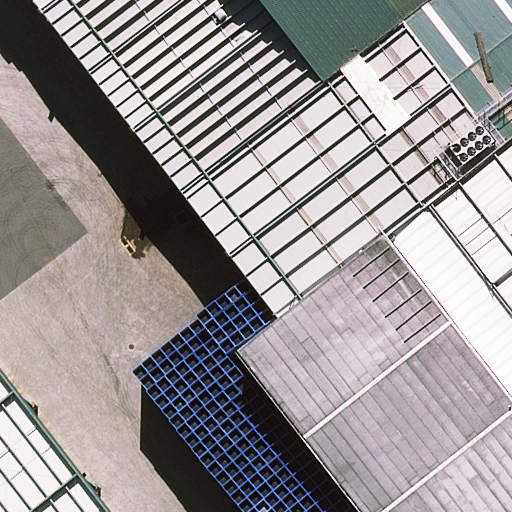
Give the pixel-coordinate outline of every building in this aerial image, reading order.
[(71,0),(204,170),(348,60),(301,0),(71,0)] [(511,105),(430,0),(426,0),(348,60),(204,170),(307,304),(395,237),(511,147),(511,105)] [(301,0),(348,60),(426,0),(301,0)] [(511,0),(430,0),(511,105),(511,0)] [(511,147),(395,237),(511,387),(511,147)] [(511,511),(511,387),(395,237),(307,304),(251,348),(377,511),(511,511)] [(106,511),(0,375),(0,511),(106,511)]
